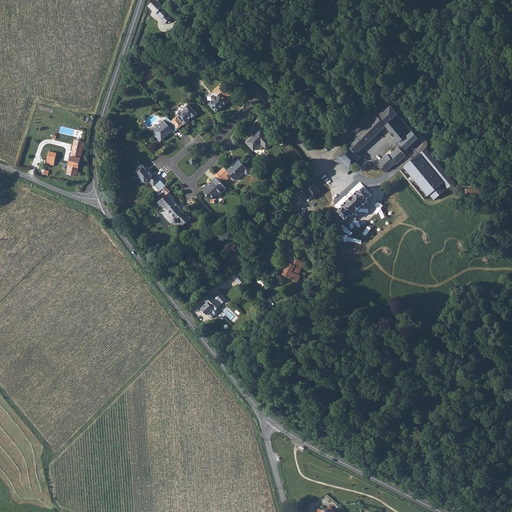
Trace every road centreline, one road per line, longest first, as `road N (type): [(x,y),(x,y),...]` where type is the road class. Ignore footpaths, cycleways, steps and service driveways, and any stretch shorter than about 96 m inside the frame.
road 1 (tertiary): [(102,197),(98,135),(141,0)]
road 2 (residential): [(179,308),(322,166)]
road 3 (tertiary): [(440,511),(266,417)]
road 4 (tertiary): [(266,417),(179,308)]
road 5 (tertiary): [(179,308),(102,197)]
road 6 (residential): [(175,0),(260,97)]
